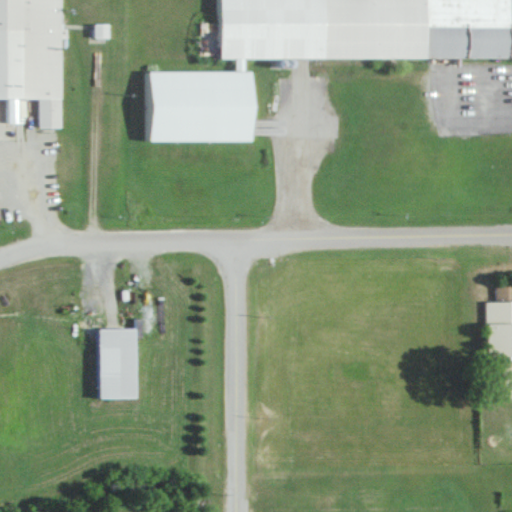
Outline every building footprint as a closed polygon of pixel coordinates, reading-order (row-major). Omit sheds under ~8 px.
[(0,0),(0,98),(31,98),(31,126),(53,126),(53,0),(0,0)] [(207,0),(207,58),(227,58),(227,71),(134,70),(133,140),(241,141),(241,71),(236,71),(237,57),(502,60),(502,0),(207,0)] [(98,37),(98,24),(86,24),(86,37),(98,37)] [(511,299),(510,299),(510,285),(489,284),(489,300),(476,300),(475,354),(511,354),(511,299)] [(87,328),(87,398),(120,398),(120,328),(87,328)]
